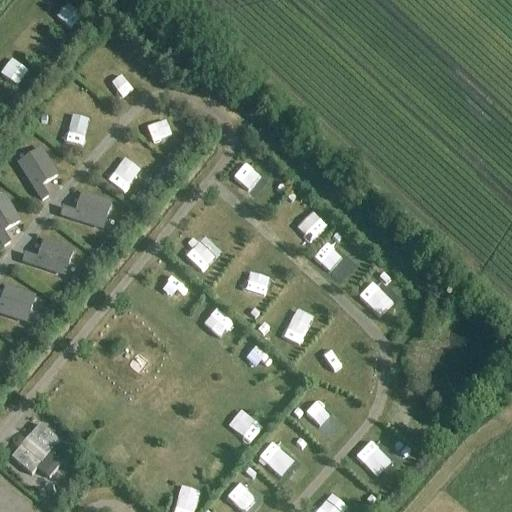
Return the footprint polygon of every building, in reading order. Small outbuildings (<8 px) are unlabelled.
[(3,66),(0,72),(0,89),(13,95),(23,75),(3,66)] [(59,178),(41,150),(16,165),(40,204),(48,199),(42,188),(59,178)] [(112,204),(82,194),(75,213),(62,209),(60,217),(102,232),(112,204)] [(0,198),(0,245),(2,249),(10,244),(3,233),(19,222),(4,197),(0,198)] [(74,251),(44,241),(37,260),(24,256),(22,264),(65,278),(74,251)] [(35,298),(5,288),(0,301),(0,316),(26,325),(35,298)] [(49,480),(67,458),(56,448),(59,443),(39,427),(11,460),(31,477),(37,470),(49,480)]
